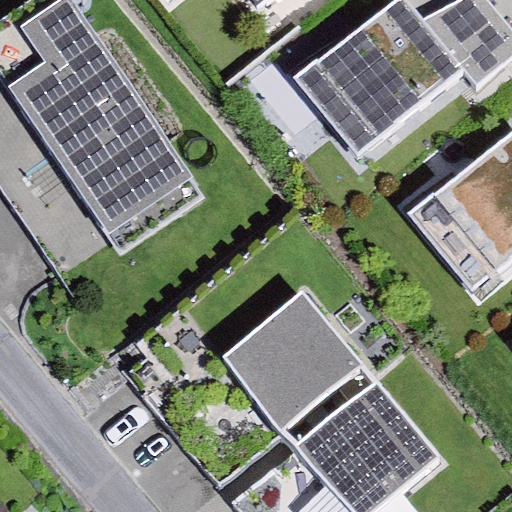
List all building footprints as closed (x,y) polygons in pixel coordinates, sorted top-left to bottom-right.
[(29,0),(0,20),(0,77),(106,232),(121,253),(203,196),(68,0),(29,0)] [(407,0),(395,0),(298,78),(361,156),(465,72),(423,20),(407,0)] [(511,30),(486,0),(462,0),(423,20),(465,72),(478,86),(511,59),(511,30)] [(106,232),(0,77),(0,186),(53,267),(106,232)] [(511,132),(413,211),(476,289),(511,260),(511,132)] [(304,292),(225,357),(230,363),(285,430),(364,365),(304,292)] [(220,486),(285,430),(230,363),(163,421),(220,486)] [(376,381),(296,446),(349,511),(368,511),(438,456),(376,381)] [(349,511),(296,446),(230,501),(239,511),(349,511)] [(10,511),(0,501),(0,511),(10,511)]
